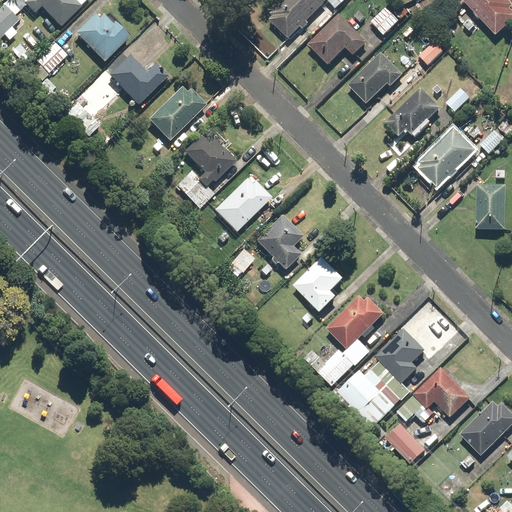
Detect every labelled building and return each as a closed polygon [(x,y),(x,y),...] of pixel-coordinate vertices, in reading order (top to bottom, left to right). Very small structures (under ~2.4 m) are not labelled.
[(28,0),(22,6),(32,16),(38,10),(58,30),(79,10),(69,0),(28,0)] [(267,23),(286,42),(304,24),(313,33),(345,1),(344,0),(323,0),(322,2),(319,0),(286,0),(269,17),(271,19),(267,23)] [(502,0),(460,0),(459,2),(494,39),(511,21),(511,16),(508,12),(511,9),(502,0)] [(0,39),(16,23),(2,8),(0,9),(0,39)] [(370,25),(382,37),(397,23),(384,10),(370,25)] [(337,17),(306,48),(326,68),(343,51),(351,59),(365,45),(337,17)] [(92,18),(73,36),(101,65),(126,41),(112,26),(109,28),(100,18),(96,22),(92,18)] [(419,57),(427,66),(442,53),(434,43),(419,57)] [(35,64),(47,76),(64,59),(52,47),(35,64)] [(380,56),(347,88),(365,107),(386,87),(388,90),(401,78),(380,56)] [(107,78),(135,108),(165,80),(153,67),(144,76),(127,59),(107,78)] [(511,97),(511,69),(507,68),(504,82),(499,81),(496,94),(511,97)] [(145,123),(166,144),(204,109),(188,93),(184,96),(179,91),(145,123)] [(419,91),(384,126),(397,140),(404,133),(410,139),(439,111),(419,91)] [(459,92),(445,106),(454,115),(468,101),(459,92)] [(417,172),(435,191),(473,153),(452,132),(418,166),(420,169),(417,172)] [(479,147),(488,156),(502,142),(494,133),(479,147)] [(204,134),(182,155),(202,176),(196,181),(204,189),(210,184),(212,186),(233,165),(204,134)] [(175,188),(197,211),(212,197),(189,174),(175,188)] [(244,182),(212,214),(233,236),(269,201),(252,184),(249,187),(244,182)] [(504,188),(476,188),(474,233),(503,233),(504,188)] [(298,258),(290,250),(300,240),(279,219),(253,244),(282,273),(298,258)] [(239,275),(252,261),(243,253),(230,266),(239,275)] [(320,261),(291,289),(317,316),(333,301),(328,295),(341,283),(320,261)] [(240,277),(230,267),(222,276),(232,285),(240,277)] [(254,288),(245,278),(238,284),(247,294),(254,288)] [(325,332),(346,353),(382,318),(367,302),(363,305),(358,300),(325,332)] [(402,333),(373,361),(378,366),(364,379),(358,373),(338,393),(336,390),(330,395),(368,433),(408,394),(400,387),(416,371),(411,366),(423,354),(402,333)] [(367,355),(357,344),(343,357),(354,368),(367,355)] [(352,368),(338,354),(324,367),(312,354),(304,361),(330,389),(352,368)] [(468,401),(439,371),(395,414),(405,425),(422,408),(426,413),(433,405),(448,421),(468,401)] [(458,437),(480,459),(511,428),(511,419),(500,407),(497,411),(492,406),(458,437)] [(424,453),(399,428),(384,442),(409,467),(424,453)] [(454,504),(468,490),(458,480),(444,494),(454,504)] [(511,511),(511,509),(507,503),(497,511),(511,511)]
